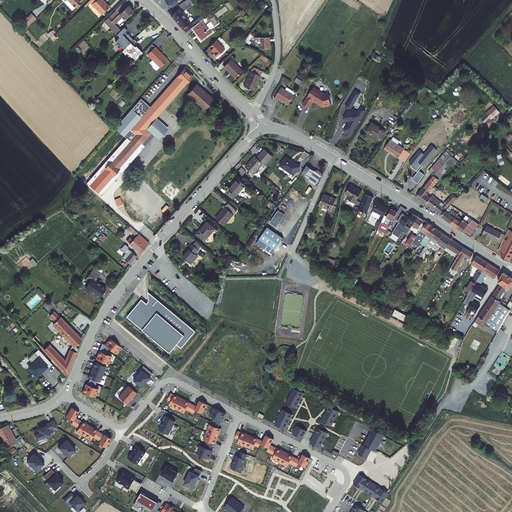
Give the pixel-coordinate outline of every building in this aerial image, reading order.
[(64,0),(65,2),(71,8),(73,8),(75,6),(76,7),(83,0),(82,0),(64,0)] [(87,0),(88,0),(101,15),(110,7),(103,0),(87,0)] [(127,3),(124,0),(99,22),(102,25),(127,3)] [(133,9),(127,3),(102,25),(108,31),(111,28),(114,32),(115,30),(118,28),(113,22),(120,15),(123,18),(133,9)] [(31,7),(23,14),(26,17),(34,10),(31,7)] [(188,28),(197,41),(209,32),(206,27),(202,30),(199,26),(201,24),(199,20),(201,18),(200,17),(197,19),(198,21),(191,26),(176,8),(168,15),(183,32),(188,28)] [(204,17),(210,24),(213,22),(207,14),(204,17)] [(127,26),(123,23),(118,28),(115,30),(119,33),(114,38),(121,46),(124,43),(131,37),(130,35),(130,33),(128,31),(126,31),(124,29),(127,26)] [(132,36),(131,37),(124,43),(127,47),(126,48),(133,56),(140,50),(134,43),(133,44),(131,42),(135,39),(132,36)] [(257,43),(257,49),(267,48),(266,37),(251,38),(251,43),(257,43)] [(210,52),(213,56),(223,47),(214,38),(207,45),(212,50),(210,52)] [(153,43),(144,52),(150,58),(152,61),(149,64),(149,65),(152,69),(153,69),(157,66),(166,58),(153,43)] [(221,68),(232,81),(240,74),(229,61),(221,68)] [(180,71),(172,79),(173,80),(142,114),(128,129),(132,133),(126,140),(108,159),(107,158),(98,167),(108,177),(116,168),(116,167),(137,143),(139,145),(149,135),(142,128),(152,118),(181,87),(182,88),(190,80),(180,71)] [(249,73),(248,75),(257,80),(259,77),(251,72),(249,73)] [(239,90),(248,95),(254,84),(256,85),(258,81),(257,80),(248,75),(239,90)] [(285,103),(289,106),(294,96),(279,86),(272,98),(275,100),(277,97),(285,102),(285,103)] [(193,87),(184,98),(201,113),(210,103),(193,87)] [(325,95),(314,88),(303,105),(309,109),(314,102),(319,105),(320,105),(322,106),(323,108),(331,106),(330,99),(329,96),(329,94),(325,95)] [(354,91),(345,108),(348,110),(348,108),(350,109),(358,94),(354,91)] [(128,129),(142,114),(136,109),(142,103),(137,98),(111,126),(126,140),(132,133),(128,129)] [(348,108),(348,110),(342,119),(348,122),(343,131),(351,135),(364,110),(360,108),(357,113),(350,109),(348,108)] [(152,118),(142,128),(149,135),(159,124),(152,118)] [(365,132),(380,141),(385,132),(371,123),(365,132)] [(385,149),(399,159),(404,150),(398,146),(400,143),(394,138),(391,142),(391,141),(385,149)] [(443,164),(450,155),(443,150),(438,157),(422,145),(413,156),(427,167),(424,171),(427,173),(437,160),(443,164)] [(241,167),(249,174),(259,163),(261,165),(269,156),(261,149),(253,158),(251,156),(241,167)] [(411,154),(404,150),(399,159),(405,163),(411,154)] [(452,156),(450,155),(443,164),(445,166),(452,156)] [(280,164),(294,174),(299,166),(286,156),(280,164)] [(441,171),(445,166),(443,164),(437,160),(427,173),(432,177),(423,188),(429,192),(443,174),(441,171)] [(308,181),(313,185),(316,181),(318,179),(321,173),(318,171),(316,169),(313,171),(305,165),(300,172),(307,177),(308,181)] [(225,189),(232,196),(241,186),(234,179),(225,189)] [(344,200),(351,204),(360,189),(349,182),(343,191),(348,194),(344,200)] [(429,192),(423,188),(415,198),(425,206),(426,204),(440,215),(448,206),(449,207),(450,207),(454,202),(448,197),(442,204),(432,197),(430,199),(426,197),(429,192)] [(327,209),(331,210),(335,199),(323,195),(319,206),(322,207),(321,210),(326,212),(327,209)] [(478,199),(485,203),(487,199),(481,195),(478,199)] [(121,198),(115,200),(117,207),(123,205),(121,198)] [(213,215),(222,223),(235,209),(226,201),(213,215)] [(372,211),(383,217),(387,207),(376,202),(372,211)] [(406,211),(400,207),(396,213),(400,216),(402,217),(406,211)] [(457,216),(457,215),(454,213),(456,210),(452,207),(452,208),(450,207),(449,207),(440,217),(450,224),(457,216)] [(377,229),(385,233),(393,219),(396,213),(391,210),(386,218),(384,216),(383,217),(377,229)] [(383,217),(372,211),(369,215),(378,219),(374,227),(377,229),(383,217)] [(398,223),(392,235),(398,238),(402,233),(405,235),(409,229),(404,226),(406,223),(411,226),(417,218),(411,214),(409,218),(407,217),(405,219),(402,217),(400,216),(396,221),(398,223)] [(462,220),(465,217),(464,215),(461,219),(457,216),(450,224),(456,228),(462,220)] [(413,235),(408,243),(411,245),(416,238),(420,232),(426,224),(417,218),(411,226),(409,229),(412,231),(411,233),(413,235)] [(466,223),(462,220),(456,228),(469,238),(479,225),(469,219),(466,223)] [(193,236),(200,243),(212,231),(203,223),(197,229),(199,230),(193,236)] [(416,238),(421,241),(431,227),(426,224),(420,232),(416,238)] [(488,238),(497,242),(501,233),(485,226),(481,235),(482,235),(480,237),(487,241),(488,238)] [(125,239),(123,242),(137,255),(146,244),(136,236),(125,227),(122,230),(130,238),(127,241),(125,239)] [(425,245),(426,246),(426,245),(436,231),(431,227),(421,241),(425,244),(425,245)] [(258,239),(273,251),(281,239),(265,228),(258,239)] [(315,233),(306,230),(304,237),(312,241),(315,233)] [(511,235),(511,236),(510,235),(511,232),(507,230),(505,235),(508,237),(506,240),(503,238),(496,251),(501,254),(508,257),(511,250),(511,235)] [(429,247),(432,249),(442,235),(436,231),(426,245),(429,247)] [(432,249),(437,253),(440,255),(445,248),(450,241),(442,235),(432,249)] [(193,250),(196,246),(190,241),(187,245),(193,250)] [(462,248),(450,241),(445,248),(457,257),(462,248)] [(176,257),(184,265),(191,257),(188,255),(193,250),(187,245),(186,244),(178,253),(179,254),(176,257)] [(118,259),(126,265),(133,258),(124,250),(125,249),(121,245),(117,250),(119,252),(118,253),(121,256),(118,259)] [(423,255),(429,247),(426,245),(426,246),(421,253),(423,255)] [(472,255),(462,248),(457,257),(450,270),(454,273),(463,258),(469,261),(472,255)] [(431,262),(435,264),(440,255),(437,253),(431,262)] [(463,293),(467,296),(486,264),(475,257),(470,265),(479,271),(478,273),(478,274),(478,275),(476,274),(470,284),(469,283),(465,290),(463,293)] [(322,258),(319,265),(329,270),(332,263),(322,258)] [(475,295),(484,300),(492,285),(488,283),(484,290),(479,287),(484,279),(481,276),(481,275),(483,276),(485,274),(494,279),(498,272),(486,264),(467,296),(464,301),(470,304),(475,295)] [(86,283),(89,279),(92,282),(98,274),(90,269),(82,280),(86,283)] [(497,284),(499,285),(506,290),(508,291),(511,284),(511,280),(503,274),(497,284)] [(86,283),(81,290),(94,300),(102,289),(92,282),(89,279),(86,283)] [(477,319),(481,321),(485,324),(498,332),(502,325),(509,312),(511,306),(511,303),(510,302),(505,309),(504,308),(505,306),(505,302),(501,304),(499,306),(498,305),(499,304),(497,302),(506,290),(499,285),(477,319)] [(181,348),(195,330),(148,291),(148,301),(147,302),(147,303),(141,299),(127,317),(170,352),(177,344),(181,348)] [(392,314),(405,321),(406,321),(408,316),(394,309),(392,314)] [(66,350),(73,353),(75,349),(72,347),(78,342),(50,312),(46,316),(51,321),(49,324),(68,344),(66,350)] [(496,335),(498,332),(485,324),(481,321),(477,327),(482,330),(484,327),(496,335)] [(108,354),(114,347),(104,339),(98,346),(108,354)] [(60,361),(44,345),(37,351),(63,378),(71,358),(63,354),(60,361)] [(44,370),(48,367),(34,351),(31,355),(44,370)] [(89,360),(101,365),(104,357),(93,352),(89,360)] [(40,374),(44,370),(31,355),(24,361),(28,366),(24,370),(32,379),(39,372),(40,374)] [(82,379),(94,384),(100,368),(88,364),(82,379)] [(136,389),(142,382),(143,382),(145,379),(137,372),(128,382),(136,389)] [(76,394),(88,398),(91,390),(79,386),(76,394)] [(122,406),(127,399),(128,400),(132,395),(123,388),(113,399),(122,406)] [(293,389),(286,403),(296,408),(304,394),(293,389)] [(320,422),(331,427),(339,412),(328,406),(320,422)] [(69,428),(73,422),(70,420),(73,414),(66,409),(60,418),(67,423),(65,426),(69,428)] [(282,409),(275,424),(285,430),(293,415),(282,409)] [(206,417),(217,423),(221,415),(210,410),(206,417)] [(157,424),(153,432),(163,437),(170,423),(160,418),(157,424)] [(27,433),(31,442),(47,435),(45,431),(51,429),(48,422),(36,427),(37,429),(27,433)] [(76,424),(73,422),(69,428),(72,430),(71,433),(85,442),(87,439),(90,441),(94,434),(91,432),(77,423),(76,424)] [(297,425),(292,434),(303,439),(307,430),(297,425)] [(198,441),(210,446),(216,431),(204,426),(198,441)] [(0,446),(1,449),(8,446),(0,429),(0,428),(0,446)] [(309,442),(320,448),(328,433),(317,428),(309,442)] [(363,445),(358,454),(367,458),(371,450),(376,452),(384,436),(372,429),(364,445),(363,445)] [(237,435),(233,433),(230,440),(234,442),(233,445),(249,451),(250,448),(254,450),(256,443),(252,441),(253,440),(237,434),(237,435)] [(98,436),(94,434),(90,441),(94,443),(93,445),(100,450),(105,441),(98,436)] [(266,456),(270,449),(266,447),(269,441),(261,437),(256,447),(264,450),(262,454),(266,456)] [(55,453),(56,453),(62,459),(70,452),(60,442),(52,450),(55,453)] [(127,455),(127,454),(123,460),(132,466),(140,455),(131,448),(128,452),(129,453),(127,455)] [(204,461),(207,452),(195,448),(192,456),(204,461)] [(273,451),(270,449),(266,456),(270,458),(268,460),(283,468),(284,465),(288,467),(292,460),(288,459),(288,458),(273,450),(273,451)] [(230,469),(241,473),(246,459),(247,454),(241,452),(239,457),(235,455),(230,469)] [(35,462),(28,456),(21,463),(30,473),(39,465),(35,462)] [(295,462),(292,460),(288,467),(292,469),(294,466),(301,470),(306,460),(298,456),(295,462)] [(167,472),(167,471),(161,467),(156,476),(164,481),(163,482),(168,485),(173,475),(167,472)] [(185,473),(180,486),(188,490),(194,478),(195,478),(197,473),(191,470),(189,475),(185,473)] [(37,479),(42,483),(39,486),(43,491),(46,487),(49,491),(57,483),(45,471),(37,479)] [(111,483),(119,487),(119,488),(124,491),(131,495),(136,486),(129,482),(130,481),(122,476),(122,475),(117,472),(111,483)] [(353,485),(382,503),(389,493),(360,475),(353,485)] [(69,499),(65,495),(57,503),(64,510),(67,508),(70,511),(74,511),(80,506),(71,497),(69,499)] [(139,508),(147,511),(149,511),(154,504),(141,497),(137,495),(130,506),(138,510),(139,509),(139,508)] [(139,509),(143,511),(152,511),(153,511),(154,511),(157,505),(141,496),(141,497),(154,504),(149,511),(147,511),(139,508),(139,509)] [(223,508),(228,511),(240,511),(244,507),(232,497),(223,508)]
